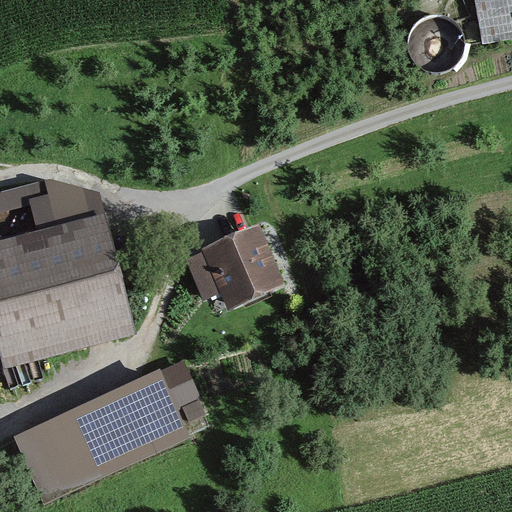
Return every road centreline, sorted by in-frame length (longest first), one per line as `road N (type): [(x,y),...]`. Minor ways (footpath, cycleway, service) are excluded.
road 1 (track): [(0,178),(58,174),(135,197),(181,198),(384,118),(511,82)]
road 2 (track): [(0,435),(136,351),(202,192)]
